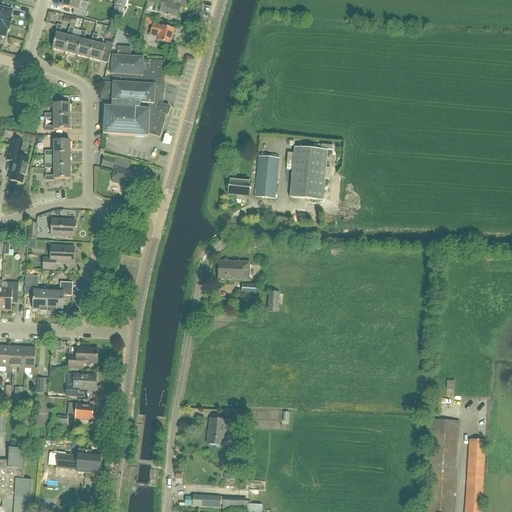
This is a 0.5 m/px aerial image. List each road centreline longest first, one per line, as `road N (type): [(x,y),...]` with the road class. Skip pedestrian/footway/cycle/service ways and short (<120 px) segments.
road 1 (residential): [(167,511),(190,329),(205,264),(224,242)]
road 2 (tertiary): [(163,211),(222,0)]
road 3 (tertiary): [(112,511),(134,336)]
road 4 (residential): [(87,204),(87,93),(28,66)]
road 5 (tertiary): [(134,336),(163,211)]
road 6 (residential): [(77,332),(101,206)]
